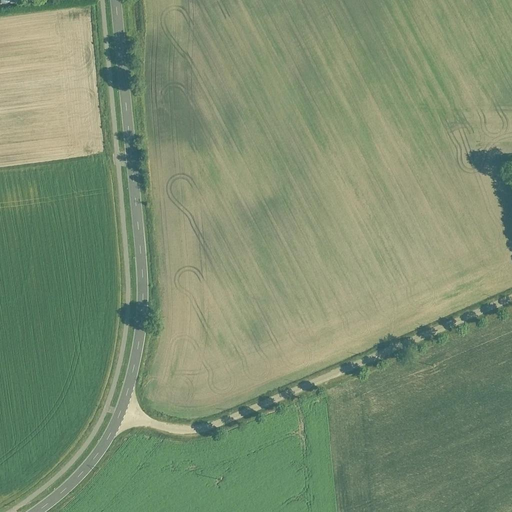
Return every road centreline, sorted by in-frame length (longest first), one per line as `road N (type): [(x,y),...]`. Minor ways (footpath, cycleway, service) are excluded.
road 1 (unclassified): [(118,415),(181,431),(214,425),(511,291)]
road 2 (tertiary): [(117,0),(141,296),(136,357),(118,415)]
road 3 (tertiary): [(118,415),(80,473),(36,511)]
